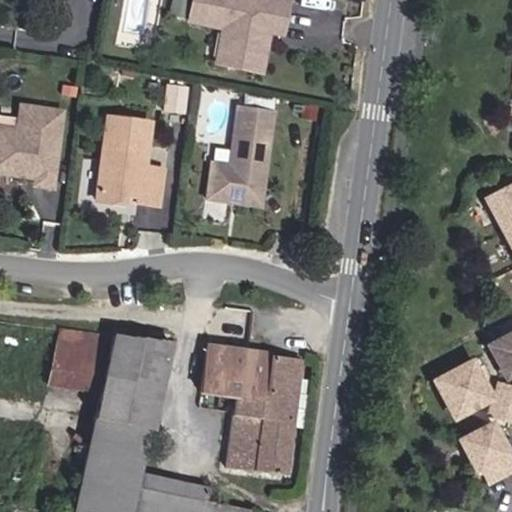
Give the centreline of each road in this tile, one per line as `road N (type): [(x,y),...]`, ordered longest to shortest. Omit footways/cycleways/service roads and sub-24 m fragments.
road 1 (residential): [(349,304),(202,260),(106,277),(0,264)]
road 2 (tertiary): [(349,304),(392,0)]
road 3 (tertiary): [(321,511),(349,304)]
